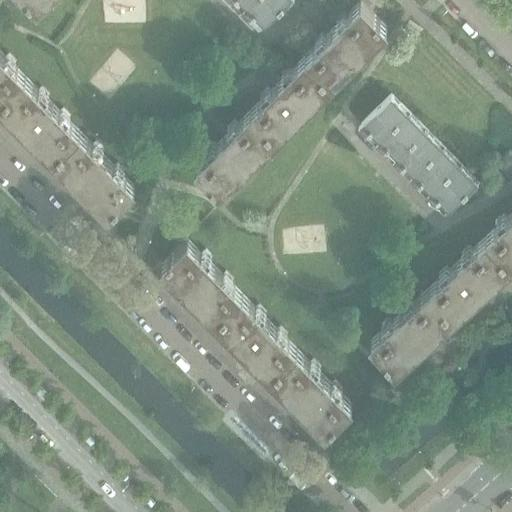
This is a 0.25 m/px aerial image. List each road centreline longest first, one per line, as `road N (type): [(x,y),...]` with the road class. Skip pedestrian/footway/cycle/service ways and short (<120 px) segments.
road 1 (residential): [(341,511),(0,164)]
road 2 (residential): [(138,511),(0,371)]
